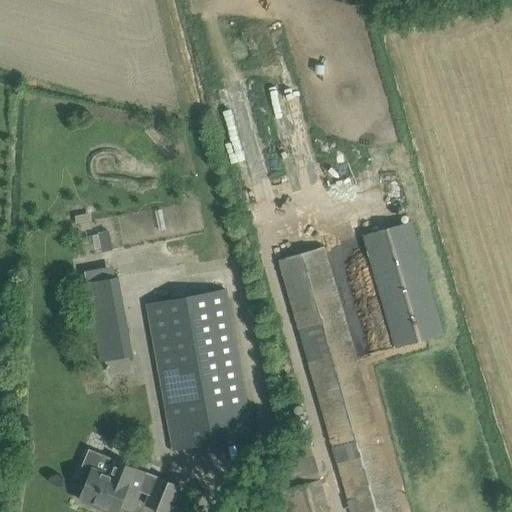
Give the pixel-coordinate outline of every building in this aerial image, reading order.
[(363,235),(396,348),(442,334),(410,221),(363,235)] [(108,231),(98,233),(98,235),(101,248),(102,251),(112,249),(108,231)] [(400,511),(323,247),(278,260),(351,511),(400,511)] [(120,291),(118,277),(86,283),(88,297),(120,291)] [(173,450),(252,435),(225,290),(146,304),(173,450)] [(132,355),(129,340),(97,345),(100,361),(132,355)] [(89,450),(78,476),(88,480),(80,500),(108,511),(116,511),(119,506),(132,511),(141,490),(150,494),(145,505),(163,511),(168,511),(179,486),(157,477),(156,479),(147,475),(147,474),(117,461),(89,450)] [(294,488),(283,491),(289,511),(329,511),(320,480),(314,482),(294,488)]
